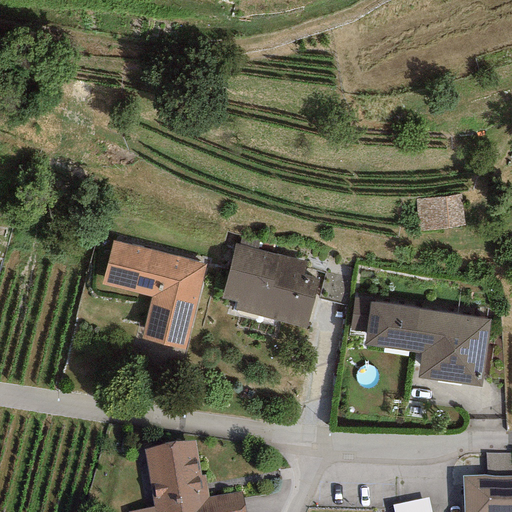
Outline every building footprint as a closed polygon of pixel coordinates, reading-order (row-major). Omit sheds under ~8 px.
[(460,196),(415,200),(419,232),(463,225),(460,196)] [(112,240),(101,285),(151,297),(140,340),(184,351),(206,264),(112,240)] [(235,302),(233,310),(306,328),(319,278),(303,275),(306,262),(234,244),(220,299),(235,302)] [(352,279),(324,273),(318,299),(346,305),(352,279)] [(365,333),(370,301),(371,295),(355,293),(349,331),(365,333)] [(480,387),(490,320),(370,301),(365,333),(363,346),(421,355),(417,378),(480,387)] [(196,511),(194,501),(208,498),(204,475),(201,476),(195,441),(143,450),(153,507),(127,511),(196,511)] [(511,453),(485,453),(485,476),(511,475),(511,453)] [(511,511),(511,475),(485,476),(462,477),(463,511),(511,511)] [(244,511),(241,492),(208,498),(194,501),(196,511),(244,511)] [(430,511),(428,498),(392,505),(393,511),(430,511)]
